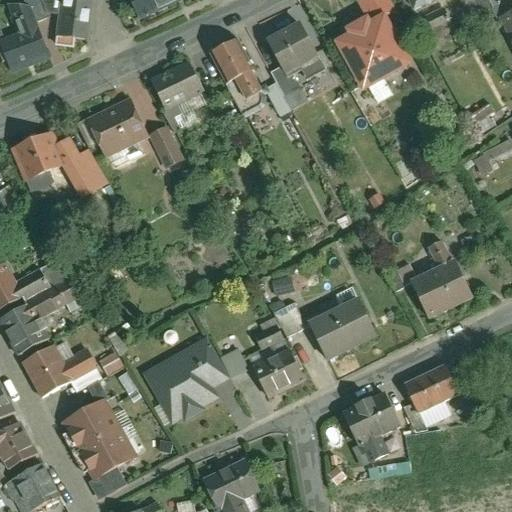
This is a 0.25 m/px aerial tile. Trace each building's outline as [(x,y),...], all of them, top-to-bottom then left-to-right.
[(59,0),(54,38),(88,43),(94,0),(59,0)] [(511,0),(497,7),(511,36),(511,0)] [(13,75),(52,60),(33,11),(13,18),(19,36),(0,43),(13,75)] [(298,57),(305,71),(325,60),(299,11),(264,30),(282,65),(298,57)] [(357,35),(343,42),(371,92),(422,64),(394,14),(380,22),(376,16),(353,29),(357,35)] [(233,32),(209,45),(236,96),(260,83),(233,32)] [(150,69),(164,98),(201,81),(187,52),(150,69)] [(104,145),(146,124),(128,89),(86,109),(104,145)] [(496,123),(484,105),(467,116),(478,134),(496,123)] [(11,152),(24,183),(66,166),(53,134),(11,152)] [(0,218),(10,212),(0,197),(0,218)] [(3,255),(0,256),(0,297),(63,264),(54,248),(11,271),(3,255)] [(408,272),(427,310),(473,288),(454,250),(408,272)] [(0,307),(0,314),(16,344),(47,327),(37,309),(77,288),(68,271),(0,307)] [(328,350),(375,326),(356,289),(309,313),(328,350)] [(244,344),(266,389),(302,371),(273,313),(251,324),(257,337),(244,344)] [(140,360),(170,415),(220,388),(214,377),(228,369),(217,349),(204,325),(140,360)] [(76,370),(96,358),(85,338),(64,350),(56,335),(23,354),(45,393),(78,374),(76,370)] [(217,349),(228,369),(246,359),(235,339),(217,349)] [(454,384),(442,358),(404,377),(416,402),(454,384)] [(0,409),(10,405),(0,387),(0,409)] [(396,418),(382,388),(347,404),(371,454),(386,446),(376,427),(396,418)] [(85,456),(92,469),(133,447),(103,389),(61,411),(69,426),(77,441),(85,456)] [(12,413),(0,419),(0,447),(8,464),(32,451),(12,413)] [(203,471),(223,511),(238,511),(244,509),(234,489),(254,480),(240,453),(203,471)] [(54,490),(37,457),(4,474),(20,506),(54,490)] [(445,511),(440,479),(334,497),(336,511),(445,511)] [(155,490),(114,511),(147,511),(163,504),(155,490)]
